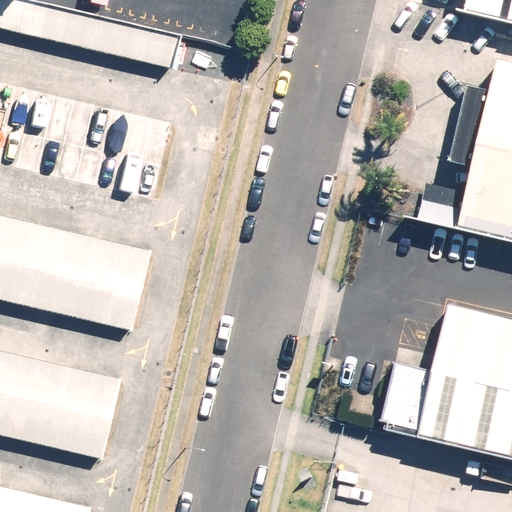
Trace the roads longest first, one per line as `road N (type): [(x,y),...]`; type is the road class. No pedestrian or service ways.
road 1 (unclassified): [(217,511),(341,0)]
road 2 (unknown): [(0,192),(161,228)]
road 3 (unknown): [(90,511),(128,359)]
road 4 (unknown): [(161,228),(187,125),(183,101),(171,90)]
road 5 (unknown): [(128,359),(161,228)]
road 6 (unknown): [(0,330),(128,359)]
